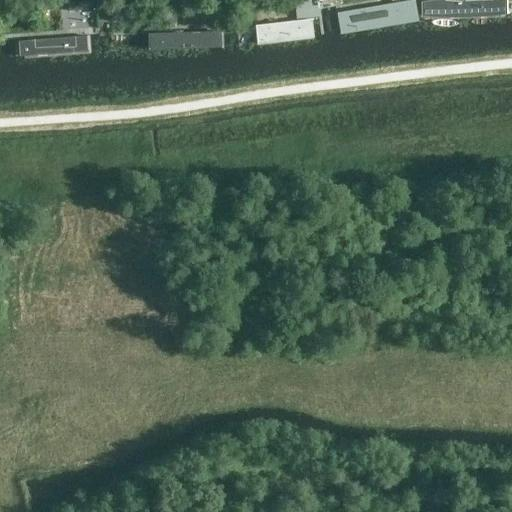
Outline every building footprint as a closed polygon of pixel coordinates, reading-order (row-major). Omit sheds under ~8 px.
[(406,19),(402,0),(336,14),(339,33),(406,19)] [(457,0),(411,2),(410,24),(511,18),(510,0),(457,0)] [(314,18),(248,23),(250,44),(315,40),(314,18)] [(135,34),(136,51),(213,48),(212,31),(135,34)] [(10,38),(11,60),(79,56),(79,37),(10,38)]
